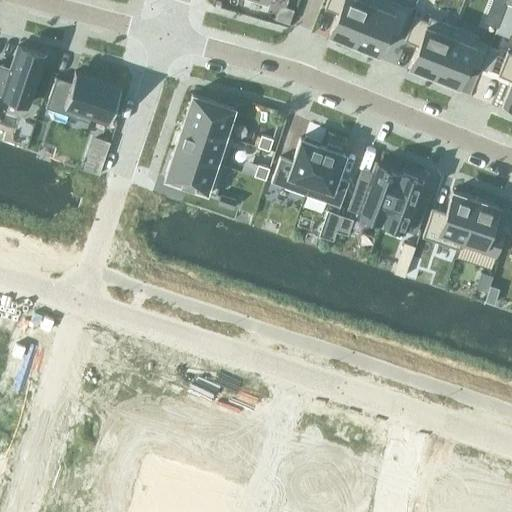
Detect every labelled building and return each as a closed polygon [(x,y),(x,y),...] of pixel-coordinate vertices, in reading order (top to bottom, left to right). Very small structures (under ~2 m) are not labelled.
[(327,0),(324,7),(337,12),(329,33),(353,43),(370,0),(327,0)] [(390,0),(370,0),(353,43),(378,53),(386,32),(399,37),(411,8),(390,0)] [(414,15),(404,39),(417,44),(409,66),(434,75),(454,25),(429,15),(428,20),(414,15)] [(454,25),(434,75),(458,85),(467,64),(480,69),(489,45),(476,39),(478,35),(454,25)] [(0,64),(0,93),(28,103),(45,54),(17,45),(10,68),(0,64)] [(490,69),(497,50),(489,47),(482,66),(490,69)] [(511,52),(507,51),(498,75),(511,80),(502,101),(511,104),(511,52)] [(56,76),(46,107),(88,121),(91,114),(109,120),(121,86),(75,70),(71,82),(56,76)] [(192,93),(183,121),(225,135),(234,107),(192,93)] [(183,121),(174,149),(216,163),(216,162),(225,135),(183,121)] [(261,135),(258,146),(269,150),(273,138),(261,135)] [(280,156),(271,182),(305,194),(323,145),(319,144),(320,140),(305,135),(304,139),(300,137),(292,161),(280,156)] [(323,145),(305,194),(340,206),(349,181),(337,176),(345,153),(341,152),(342,148),(328,143),(326,147),(323,145)] [(174,149),(164,177),(215,194),(225,165),(216,162),(216,163),(174,149)] [(92,154),(87,168),(97,172),(103,158),(92,154)] [(362,168),(347,205),(380,219),(400,171),(377,162),(373,173),(362,168)] [(258,164),(254,175),(266,179),(269,168),(258,164)] [(400,171),(380,219),(414,232),(426,201),(415,196),(422,179),(400,171)] [(432,207),(422,236),(459,248),(461,244),(460,244),(475,197),(452,189),(445,211),(432,207)] [(220,194),(218,202),(234,207),(236,199),(220,194)] [(459,248),(456,257),(491,269),(496,256),(504,231),(491,226),(498,205),(475,197),(460,244),(461,244),(459,248)] [(328,211),(319,234),(332,239),(336,227),(341,215),(328,211)] [(341,215),(336,227),(347,231),(351,219),(341,215)] [(404,242),(400,252),(411,256),(415,247),(404,242)] [(481,272),(476,287),(487,291),(489,284),(492,276),(481,272)] [(487,291),(484,300),(494,303),(499,287),(489,284),(487,291)] [(3,331),(0,339),(0,378),(9,381),(6,390),(19,395),(27,371),(15,367),(25,338),(23,338),(24,334),(9,329),(8,333),(3,331)] [(89,366),(83,386),(118,398),(126,378),(89,366)] [(83,386),(77,405),(113,417),(118,398),(83,386)] [(175,414),(167,438),(179,443),(182,435),(206,443),(219,403),(195,396),(186,418),(175,414)] [(219,403),(206,443),(230,452),(228,459),(240,463),(249,439),(236,434),(244,412),(219,403)] [(77,405),(69,424),(106,437),(113,417),(77,405)] [(69,424),(63,444),(100,456),(106,437),(69,424)] [(297,455),(289,479),(301,484),(304,476),(327,483),(339,444),(317,436),(309,459),(297,455)] [(63,444),(57,463),(93,475),(100,456),(63,444)] [(339,444),(327,483),(348,491),(347,499),(359,502),(366,479),(355,475),(363,452),(339,444)] [(57,463),(50,483),(86,497),(93,475),(57,463)] [(444,478),(432,511),(454,511),(463,485),(444,478)] [(463,485),(454,511),(475,511),(483,492),(463,485)] [(483,492),(475,511),(497,511),(502,498),(483,492)] [(511,511),(511,501),(502,498),(497,511),(511,511)]
